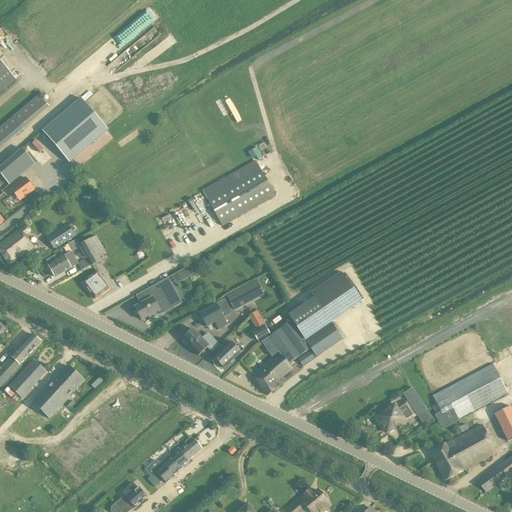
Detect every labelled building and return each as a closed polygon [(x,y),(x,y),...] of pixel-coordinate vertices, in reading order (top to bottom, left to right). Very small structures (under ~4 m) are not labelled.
[(127,24),(134,34),(159,17),(152,7),(127,24)] [(0,91),(15,79),(0,61),(0,91)] [(40,94),(0,126),(0,147),(50,107),(40,94)] [(70,162),(108,130),(81,99),(43,131),(70,162)] [(40,150),(49,143),(41,134),(33,141),(40,150)] [(0,166),(0,172),(10,184),(36,163),(23,147),(0,166)] [(257,148),(250,150),(252,158),(260,156),(257,148)] [(275,197),(259,168),(255,161),(202,190),(222,226),(275,197)] [(25,177),(10,188),(19,200),(34,189),(25,177)] [(25,224),(19,229),(0,244),(0,252),(10,266),(32,247),(24,236),(29,233),(29,232),(29,231),(29,230),(29,229),(25,224)] [(54,249),(74,236),(67,225),(47,238),(54,249)] [(80,245),(92,266),(100,261),(98,258),(105,254),(96,237),(80,245)] [(73,250),(78,247),(75,240),(69,243),(73,250)] [(63,256),(58,259),(55,255),(46,261),(48,265),(55,278),(71,268),(78,264),(71,252),(64,256),(63,256)] [(87,259),(78,264),(82,270),(90,265),(87,259)] [(177,283),(195,274),(190,265),(172,274),(177,283)] [(98,273),(87,280),(83,283),(88,289),(87,291),(89,293),(90,293),(95,299),(109,289),(98,273)] [(136,310),(134,312),(136,316),(139,315),(142,320),(159,311),(161,314),(171,309),(166,299),(173,295),(169,288),(173,286),(168,278),(147,290),(152,299),(135,308),(136,310)] [(228,297),(235,311),(263,295),(256,282),(228,297)] [(292,321),(291,322),(268,338),(279,353),(263,364),(262,363),(252,373),(267,395),(282,384),(278,379),(291,368),(289,364),(310,349),(311,350),(298,359),(303,366),(342,340),(331,324),(314,298),(288,316),(292,321)] [(218,330),(228,325),(217,305),(199,314),(206,327),(214,323),(218,330)] [(269,335),(264,325),(259,328),(260,330),(254,333),(259,340),(269,335)] [(209,347),(193,329),(183,339),(184,340),(182,341),(187,345),(188,344),(199,356),(209,347)] [(19,366),(40,343),(31,335),(14,354),(15,354),(0,370),(0,369),(0,387),(20,366),(19,366)] [(237,349),(231,343),(214,359),(218,363),(217,364),(221,369),(222,368),(223,369),(240,353),(240,354),(244,351),(240,346),(237,349)] [(31,389),(46,372),(33,361),(9,387),(23,399),(32,390),(31,389)] [(448,424),(507,393),(492,365),(433,396),(448,424)] [(69,397),(84,381),(68,366),(33,404),(50,419),(70,398),(69,397)] [(411,389),(402,395),(423,426),(432,420),(411,389)] [(404,420),(412,415),(405,405),(398,410),(394,405),(376,417),(387,433),(405,421),(404,420)] [(511,409),(511,406),(494,414),(508,442),(511,439),(511,409)] [(28,436),(41,423),(29,411),(16,425),(28,436)] [(462,471),(496,453),(482,425),(445,445),(444,444),(430,453),(445,480),(462,470),(462,471)] [(6,430),(0,440),(0,442),(7,452),(9,452),(8,457),(18,458),(19,453),(21,453),(28,440),(19,431),(6,430)] [(184,445),(186,447),(180,452),(177,449),(172,454),(174,457),(182,466),(201,450),(192,439),(189,439),(185,442),(184,445)] [(174,457),(172,454),(160,464),(158,462),(155,462),(152,464),(147,468),(147,472),(151,477),(148,480),(155,488),(163,480),(166,483),(173,477),(172,474),(182,466),(174,457)] [(485,493),(511,473),(511,457),(477,483),(485,493)] [(122,492),(125,496),(115,504),(121,511),(128,511),(134,507),(134,508),(146,497),(138,488),(137,489),(132,483),(122,492)] [(326,499),(327,499),(327,498),(327,497),(327,496),(326,495),(326,494),(325,493),(324,493),(324,492),(323,492),(322,492),(321,492),(320,492),(320,493),(318,491),(313,495),(309,490),(304,494),(308,499),(303,503),(299,499),(286,511),(301,511),(304,509),(305,510),(306,511),(307,511),(306,511),(323,511),(324,511),(325,511),(325,510),(326,509),(326,508),(327,507),(327,506),(327,505),(325,504),(327,502),(326,500),(326,499)]
